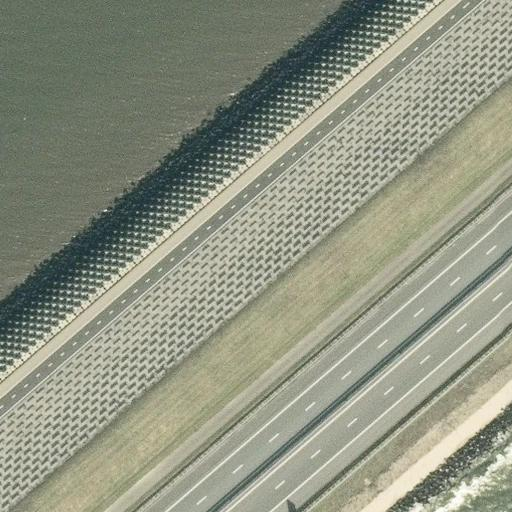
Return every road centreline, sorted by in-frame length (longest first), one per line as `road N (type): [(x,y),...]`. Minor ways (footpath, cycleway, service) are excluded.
road 1 (motorway): [(511,232),(188,511)]
road 2 (motorway): [(248,511),(511,284)]
